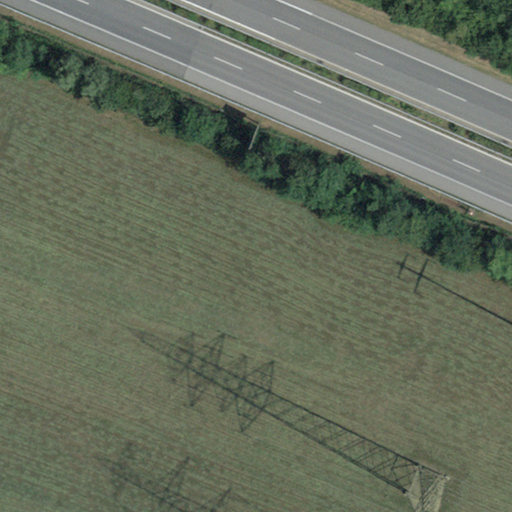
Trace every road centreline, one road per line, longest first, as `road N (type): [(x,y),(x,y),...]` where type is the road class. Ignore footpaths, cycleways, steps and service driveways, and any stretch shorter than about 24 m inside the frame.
road 1 (motorway): [(73,0),(511,189)]
road 2 (motorway): [(511,122),(225,0)]
